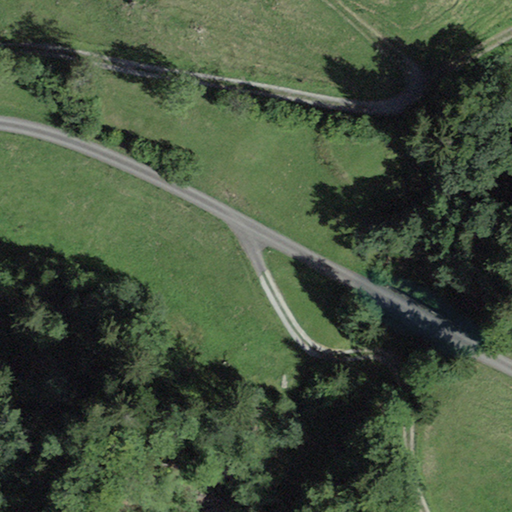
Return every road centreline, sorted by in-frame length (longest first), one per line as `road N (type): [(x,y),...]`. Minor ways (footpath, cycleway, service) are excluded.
road 1 (track): [(511,367),(63,140),(0,126)]
road 2 (track): [(0,46),(362,109),(422,91)]
road 3 (track): [(422,91),(408,61),(334,0)]
